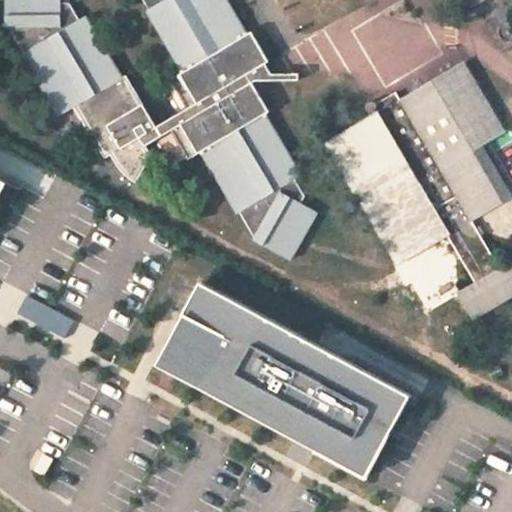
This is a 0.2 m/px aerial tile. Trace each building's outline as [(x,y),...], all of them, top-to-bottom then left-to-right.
[(61,0),(7,0),(8,26),(10,26),(25,53),(23,54),(61,116),(75,107),(106,158),(112,155),(118,163),(130,176),(138,182),(152,155),(147,145),(172,130),(189,158),(202,150),(239,212),(241,211),(257,237),(256,238),(292,258),(319,210),(303,201),(307,194),(297,177),(303,174),(266,112),(271,109),(249,72),(271,59),(253,29),(249,32),(229,0),(145,0),(151,8),(149,9),(186,71),(172,79),(190,107),(159,126),(128,75),(124,77),(87,16),(81,20),(70,3),(62,3),(61,0)] [(511,294),(511,259),(499,267),(472,219),(503,200),(476,153),(485,147),(482,144),(505,129),(468,65),(402,104),(396,93),(371,108),(374,113),(330,140),(400,260),(447,234),(474,282),(458,291),(473,317),(511,294)] [(0,167),(4,170),(13,153),(0,145),(0,167)] [(0,198),(9,182),(0,177),(0,198)] [(202,281),(155,366),(367,480),(413,395),(202,281)] [(28,296),(20,313),(70,337),(79,319),(28,296)]
